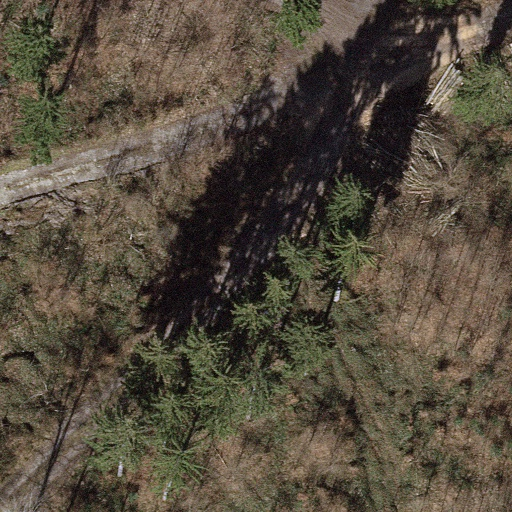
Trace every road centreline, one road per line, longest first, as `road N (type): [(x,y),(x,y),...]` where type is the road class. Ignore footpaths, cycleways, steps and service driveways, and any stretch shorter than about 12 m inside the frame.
road 1 (track): [(0,510),(78,440),(364,89)]
road 2 (track): [(364,89),(0,190)]
road 3 (track): [(364,89),(427,49),(511,14)]
road 4 (track): [(427,49),(304,0)]
